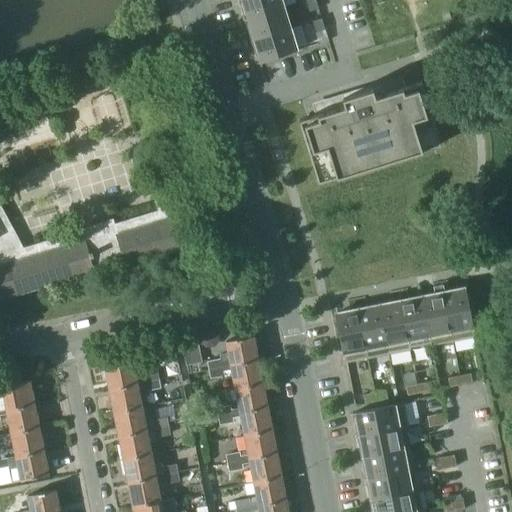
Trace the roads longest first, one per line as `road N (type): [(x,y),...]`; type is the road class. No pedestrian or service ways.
road 1 (residential): [(282,291),(193,0)]
road 2 (residential): [(329,511),(282,291)]
road 3 (residential): [(282,291),(66,332)]
road 4 (residential): [(98,511),(66,332)]
